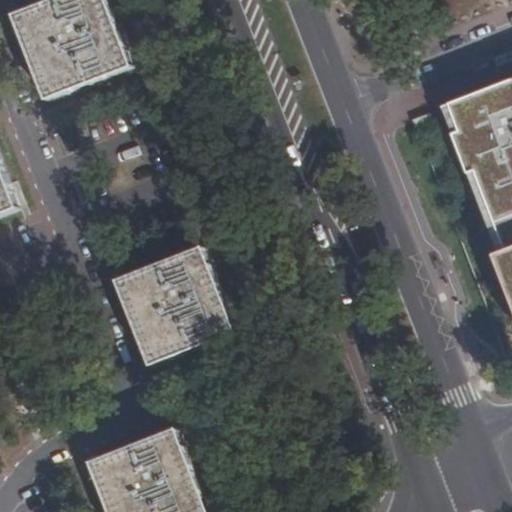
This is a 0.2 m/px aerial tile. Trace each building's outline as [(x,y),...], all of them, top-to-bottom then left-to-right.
[(80,0),(22,21),(54,105),(139,74),(110,0),(80,0)] [(511,85),(457,107),(467,134),(460,136),(476,177),(483,174),(511,249),(511,270),(511,85)] [(417,122),(421,132),(439,125),(435,115),(417,122)] [(0,223),(25,213),(0,149),(0,223)] [(127,286),(160,371),(243,340),(211,254),(127,286)] [(214,511),(185,435),(100,467),(117,511),(214,511)]
